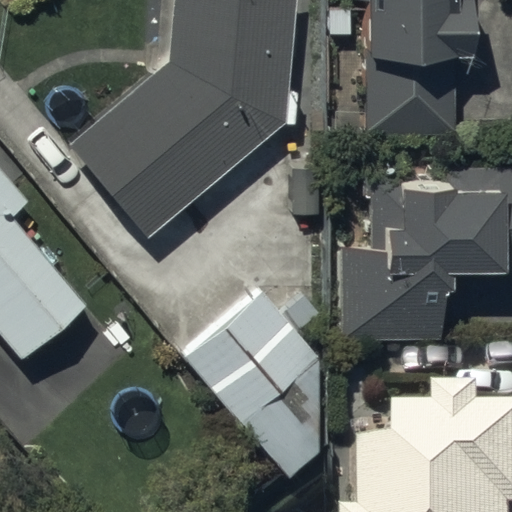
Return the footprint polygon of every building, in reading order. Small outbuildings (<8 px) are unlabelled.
[(281,0),(162,0),(159,46),(56,132),(136,227),(275,111),(281,0)] [(353,0),(354,126),(449,126),(449,39),(460,39),(460,0),(353,0)] [(511,156),(436,153),(436,170),(389,170),(389,162),(354,162),(354,182),(364,182),(364,233),(328,233),(328,329),(431,329),(431,276),(440,276),(439,257),(481,257),(481,267),(511,267),(511,156)] [(19,191),(0,169),(0,334),(11,348),(75,295),(0,206),(19,191)] [(215,314),(269,377),(306,345),(252,282),(215,314)] [(269,377),(215,314),(175,346),(231,410),(265,381),(269,377)] [(265,381),(231,410),(279,467),(314,437),(265,381)] [(474,389),(430,388),(430,408),(392,408),(392,443),(358,443),(358,511),(341,511),(340,511),(509,511),(511,511),(511,408),(474,408),(474,389)]
